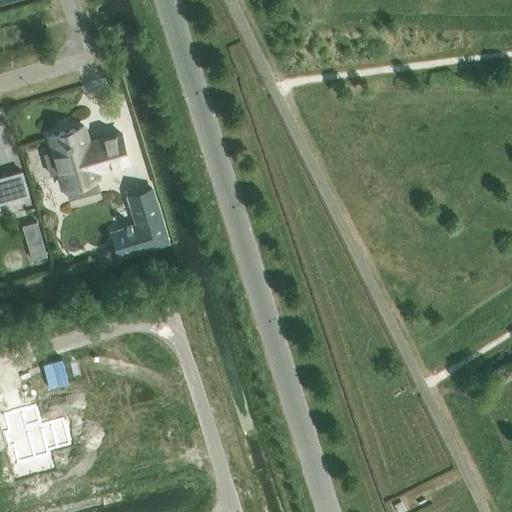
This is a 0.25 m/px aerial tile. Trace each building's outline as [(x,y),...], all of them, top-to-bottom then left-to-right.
[(120,132),(87,142),(83,126),(49,136),(53,151),(44,154),(50,174),(59,171),(63,187),(98,177),(96,170),(128,161),(120,132)] [(0,201),(28,194),(21,171),(0,177),(0,201)] [(136,223),(113,230),(120,257),(166,244),(153,197),(130,204),(136,223)] [(35,243),(35,253),(45,254),(45,224),(28,223),(28,243),(35,243)] [(103,385),(102,386),(118,443),(119,442),(119,440),(150,431),(135,378),(104,387),(103,385)] [(34,405),(3,414),(8,431),(4,432),(8,448),(12,446),(17,463),(48,454),(47,451),(70,445),(62,419),(40,425),(34,405)]
